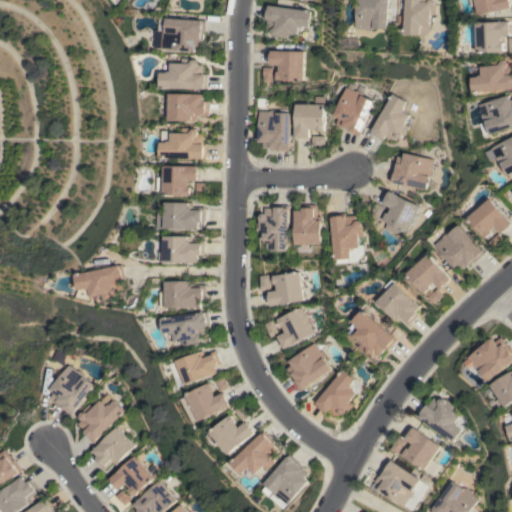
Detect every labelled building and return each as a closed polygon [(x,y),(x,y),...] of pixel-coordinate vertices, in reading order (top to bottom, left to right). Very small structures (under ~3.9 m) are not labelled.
[(389,0),(388,29),(376,28),(376,29),(375,29),(374,30),(368,30),(367,29),(357,28),(358,0),(389,0)] [(421,35),(405,34),(407,0),(435,0),(436,1),(436,2),(436,3),(437,3),(436,15),(432,14),(431,30),(425,36),(421,35)] [(511,7),(479,15),(477,5),(472,6),(470,0),(511,0),(511,4),(511,7)] [(311,11),(309,26),(303,25),(302,27),(299,26),(298,34),(287,33),(287,38),(276,37),(276,36),(273,35),(271,32),(271,30),(266,29),(267,19),(264,19),(265,5),(311,11)] [(206,20),(205,34),(204,34),(203,40),(202,40),(201,46),(196,46),(195,51),(164,49),(165,38),(164,38),(164,32),(166,31),(168,18),(206,20)] [(510,21),(511,35),(502,36),(503,42),(504,42),(505,50),(497,51),(497,52),(491,52),(491,51),(478,52),(477,23),(510,21)] [(305,51),(304,80),(292,80),(292,81),(285,81),(285,80),(277,80),(278,71),(279,71),(280,65),(271,65),(271,62),(270,62),(271,53),(271,50),(305,51)] [(161,88),(161,72),(168,72),(169,71),(171,71),(172,63),(182,63),(182,58),(194,58),(194,59),(196,59),(197,60),(198,62),(198,64),(203,64),(203,74),(207,74),(207,88),(161,88)] [(511,64),(511,88),(475,93),(473,77),(480,76),(481,75),(483,75),(482,66),(493,66),(492,60),(501,60),(501,62),(503,60),(506,59),(509,62),(509,65),(511,64)] [(273,67),(273,82),(264,82),(264,76),(263,76),(263,67),(273,67)] [(359,136),(347,130),(347,129),(335,124),(338,118),(334,116),(346,87),(355,91),(357,90),(361,92),(362,95),(374,100),(359,136)] [(203,94),(203,101),(209,101),(209,116),(197,116),(197,120),(169,120),(170,93),(203,94)] [(393,93),(407,101),(403,106),(404,108),(403,110),(410,114),(405,124),(409,126),(403,136),(402,136),(401,137),(400,138),(399,138),(397,138),(395,137),(393,142),(385,137),(383,140),(370,133),(393,93)] [(511,127),(485,136),(481,124),(487,122),(487,121),(485,120),(483,115),(484,114),(481,104),(510,95),(511,99),(511,127)] [(296,103),(315,104),(316,96),(325,96),(324,104),(325,104),(325,116),(326,116),(326,123),(325,123),(325,131),(316,130),(316,129),(310,129),(310,138),(295,137),(296,103)] [(290,151),(276,151),(276,150),(270,150),(270,148),(264,148),(264,142),(259,142),(259,111),(270,111),(271,109),(276,110),(277,112),(290,112),(290,151)] [(162,130),(172,130),(172,132),(182,133),(182,127),(194,128),(196,129),(198,132),(199,133),(204,134),(204,143),(207,144),(207,158),(161,158),(161,142),(162,130)] [(511,137),(511,173),(509,175),(503,163),(501,165),(498,159),(492,162),(486,150),(511,137)] [(434,159),(432,169),(433,171),(432,176),(431,176),(430,178),(429,177),(427,189),(389,181),(392,168),(393,168),(395,160),(396,161),(397,155),(403,156),(404,153),(434,159)] [(165,165),(199,166),(199,169),(199,177),(198,177),(198,180),(190,180),(190,186),(192,186),(192,195),(184,195),(184,196),(177,196),(177,195),(165,195),(165,165)] [(204,183),(195,183),(196,193),(205,193),(204,183)] [(407,232),(400,228),(397,235),(384,229),(387,222),(383,220),(386,212),(389,213),(391,208),(384,204),(384,202),(388,192),(389,193),(390,191),(420,206),(407,232)] [(511,221),(511,224),(511,225),(511,226),(505,231),(504,231),(502,233),(496,226),(492,230),(493,232),(487,238),(481,232),(476,228),(477,227),(469,218),(491,198),(511,221)] [(158,229),(158,211),(166,211),(166,202),(194,203),(194,207),(206,207),(206,221),(203,221),(203,222),(200,222),(200,229),(158,229)] [(384,206),(378,220),(369,216),(376,202),(384,206)] [(265,208),(275,208),(275,205),(289,205),(289,251),(273,251),(273,244),(272,243),(272,241),(264,240),(264,230),(259,230),(259,218),(260,218),(260,216),(263,213),(265,213),(265,208)] [(296,244),(295,210),(303,210),(303,205),(317,205),(317,216),(322,216),(322,244),(296,244)] [(331,214),(346,213),(347,216),(356,215),(356,220),(359,220),(362,223),(362,225),(363,225),(364,236),(359,237),(360,245),(363,245),(364,253),(357,261),(350,262),(350,263),(337,264),(337,260),(336,260),(331,214)] [(485,254),(475,263),(474,262),(469,266),(468,265),(463,269),(460,264),(456,268),(436,244),(444,237),(444,235),(447,233),(451,233),(460,225),(485,254)] [(499,233),(505,240),(499,246),(498,246),(494,250),(488,243),(499,233)] [(161,262),(161,252),(165,252),(166,236),(193,236),(193,240),(205,240),(205,255),(200,255),(200,262),(161,262)] [(420,288),(419,288),(415,283),(416,282),(407,272),(429,253),(451,279),(450,280),(451,281),(443,287),(442,287),(441,288),(435,282),(430,286),(432,288),(425,294),(420,288)] [(125,264),(129,279),(125,280),(127,288),(122,290),(122,291),(122,294),(120,295),(119,296),(119,297),(108,299),(107,294),(96,297),(94,289),(92,289),(91,288),(85,289),(81,274),(125,264)] [(272,306),(271,303),(270,303),(269,295),(270,295),(269,291),(278,290),(277,284),(275,284),(273,276),(300,271),(305,300),(272,306)] [(271,289),(261,290),(260,281),(261,281),(260,276),(268,274),(271,289)] [(388,291),(385,287),(392,279),(420,306),(415,312),(419,315),(409,325),(400,317),(397,320),(377,301),(388,291)] [(162,307),(162,290),(167,290),(167,281),(195,281),(195,285),(207,284),(207,299),(202,300),(202,307),(162,307)] [(438,289),(445,296),(438,302),(437,302),(435,304),(428,297),(438,289)] [(285,349),(278,336),(286,332),(283,326),(282,327),(278,319),(301,307),(315,334),(285,349)] [(397,339),(388,350),(385,348),(379,355),(375,352),(373,354),(370,354),(367,353),(359,346),(362,342),(354,335),(359,329),(357,328),(357,326),(352,321),(363,309),(397,339)] [(208,311),(211,325),(208,326),(209,335),(204,336),(204,338),(202,342),(200,343),(189,344),(188,340),(171,343),(167,337),(166,333),(164,318),(208,311)] [(279,333),(271,337),(265,324),(272,320),(279,333)] [(493,338),(496,341),(501,337),(510,347),(511,346),(511,347),(511,362),(490,381),(482,371),(481,372),(476,366),(472,369),(469,367),(466,363),(465,360),(493,338)] [(300,391),(293,380),(294,380),(290,374),(291,373),(287,368),(292,365),(289,361),(314,343),(320,351),(322,351),(325,355),(324,357),(332,369),(300,391)] [(172,363),(204,350),(206,355),(217,350),(222,364),(217,366),(220,373),(188,385),(188,384),(181,387),(172,363)] [(71,365),(79,371),(81,371),(85,373),(84,376),(95,385),(71,415),(61,407),(62,406),(57,402),(58,401),(53,397),(56,392),(52,389),(71,365)] [(343,369),(360,383),(360,387),(360,390),(350,401),(354,404),(347,412),(346,411),(346,413),(344,414),(343,415),(341,414),(339,414),(339,412),(335,417),(328,411),(327,414),(315,405),(343,369)] [(511,402),(507,406),(506,405),(502,407),(498,401),(502,398),(492,385),(511,371),(511,402)] [(216,381),(224,377),(230,388),(221,392),(216,381)] [(196,424),(182,398),(212,382),(216,390),(214,391),(217,397),(225,393),(225,394),(226,394),(231,403),(230,404),(231,405),(202,421),(196,424)] [(417,415),(426,403),(428,405),(434,397),(438,400),(439,399),(443,398),(446,399),(447,399),(455,405),(452,409),(461,416),(456,423),(458,424),(458,426),(463,429),(454,442),(417,415)] [(93,443),(83,433),(85,430),(78,424),(82,420),(80,418),(80,414),(82,412),(81,412),(89,404),(93,408),(100,400),(106,406),(108,405),(110,405),(114,400),(125,411),(93,443)] [(235,410),(242,404),(245,408),(246,408),(252,415),(244,421),(235,410)] [(220,442),(217,445),(209,435),(222,424),(221,423),(226,419),(233,414),(238,421),(237,422),(241,427),(247,422),(249,424),(250,424),(255,430),(255,431),(257,433),(231,454),(220,442)] [(117,427),(135,445),(116,465),(113,462),(104,470),(94,460),(98,456),(93,451),(117,427)] [(425,470),(403,455),(408,448),(409,449),(413,444),(406,439),(407,437),(406,437),(412,428),(413,428),(414,427),(441,446),(425,470)] [(265,431),(276,442),(273,444),(280,450),(276,454),(278,456),(277,460),(276,462),(268,470),(265,467),(257,474),(252,468),(250,470),(249,469),(243,474),(233,463),(265,431)] [(391,449),(394,444),(393,444),(398,436),(406,442),(398,454),(391,449)] [(0,451),(3,454),(8,450),(16,460),(17,459),(25,470),(0,489),(0,451)] [(267,483),(292,454),(301,463),(300,463),(305,467),(304,468),(309,473),(305,477),(310,481),(289,504),(283,498),(280,498),(277,495),(277,492),(275,491),(271,496),(265,491),(269,486),(267,483)] [(155,477),(145,486),(146,487),(141,491),(135,496),(129,489),(130,488),(126,483),(120,489),(118,487),(117,487),(111,481),(112,480),(110,479),(135,456),(155,477)] [(398,458),(413,468),(410,473),(420,479),(420,480),(428,486),(412,511),(404,505),(404,506),(380,490),(378,493),(371,489),(381,473),(379,472),(388,459),(395,463),(398,458)] [(0,511),(0,495),(25,476),(29,482),(34,479),(42,490),(33,498),(35,501),(21,511),(0,511)] [(177,500),(164,511),(136,511),(139,510),(134,504),(159,481),(177,500)] [(431,511),(453,481),(463,488),(464,487),(465,488),(466,488),(471,491),(471,492),(479,498),(468,511),(431,511)] [(131,499),(125,505),(122,502),(122,503),(116,496),(122,489),(131,499)] [(29,511),(47,498),(56,510),(53,511),(29,511)]
